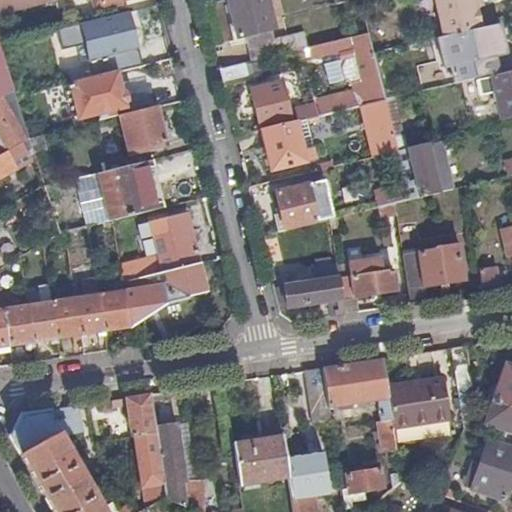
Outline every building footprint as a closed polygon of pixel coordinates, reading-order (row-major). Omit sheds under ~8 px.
[(87,0),(90,10),(131,0),(87,0)] [(274,32),(266,0),(239,0),(228,3),(238,41),(246,40),(251,64),(315,50),(312,40),(281,47),(280,41),(270,43),(268,34),(274,32)] [(433,0),(444,40),(469,34),(482,31),(477,10),(475,1),(479,0),(433,0)] [(132,16),(81,29),(94,81),(119,75),(145,68),(132,16)] [(475,58),(511,49),(511,23),(482,31),(469,34),(475,58)] [(360,110),(384,104),(373,56),(369,38),(315,50),(318,61),(353,53),(363,98),(359,99),(358,98),(343,102),(343,105),(329,108),(330,116),(360,110)] [(431,50),(396,58),(404,93),(440,86),(431,50)] [(395,101),(399,100),(388,53),(373,56),(384,104),(389,102),(395,101)] [(0,140),(7,154),(29,142),(17,107),(9,81),(0,55),(0,140)] [(244,66),(219,71),(223,84),(247,79),(244,66)] [(60,68),(9,81),(17,107),(56,97),(62,92),(61,88),(65,87),(60,68)] [(511,73),(477,82),(481,98),(491,96),(493,105),(495,105),(498,121),(511,118),(511,73)] [(120,119),(129,116),(127,106),(130,104),(128,95),(123,93),(119,75),(94,81),(70,87),(81,129),(120,119)] [(280,83),(281,85),(283,95),(288,94),(285,82),(280,83)] [(250,92),(260,133),(291,126),(285,100),(290,99),(288,94),(283,95),(281,85),(250,92)] [(403,138),(395,101),(389,102),(384,104),(396,154),(425,147),(422,134),(403,138)] [(396,154),(384,104),(360,110),(371,160),(396,154)] [(330,116),(329,108),(328,106),(314,109),(316,120),(330,116)] [(305,123),(313,121),(311,109),(302,111),(305,123)] [(162,125),(158,110),(129,116),(120,119),(129,154),(167,145),(163,130),(162,125)] [(295,125),(297,124),(305,123),(302,111),(293,114),(295,125)] [(291,126),(260,133),(270,174),(306,165),(297,124),(295,125),(291,126)] [(43,138),(29,142),(36,163),(44,190),(72,182),(62,148),(47,152),(43,138)] [(0,182),(36,163),(29,142),(7,154),(0,157),(0,182)] [(440,144),(425,147),(396,154),(404,186),(408,202),(451,192),(440,144)] [(161,188),(154,162),(147,163),(153,190),(161,188)] [(113,224),(166,210),(161,188),(153,190),(147,163),(99,176),(112,224),(113,224)] [(408,202),(404,186),(373,193),(378,209),(395,205),(408,202)] [(273,232),(278,234),(316,225),(307,187),(275,194),(280,217),(273,219),(271,221),(273,232)] [(395,205),(378,209),(380,221),(397,217),(395,205)] [(158,255),(119,266),(122,287),(143,281),(157,277),(196,268),(200,266),(187,216),(151,225),(158,255)] [(511,228),(501,231),(508,260),(511,258),(511,228)] [(436,250),(402,257),(411,307),(426,304),(424,290),(465,283),(461,261),(438,265),(436,250)] [(220,261),(200,266),(196,268),(199,282),(223,276),(220,261)] [(338,281),(342,301),(353,300),(354,300),(397,294),(394,272),(384,274),(382,261),(348,265),(351,279),(338,281)] [(338,279),(336,265),(309,270),(311,283),(338,279)] [(289,269),(291,287),(312,284),(311,283),(309,270),(309,266),(289,269)] [(496,270),(478,272),(482,296),(500,293),(496,270)] [(157,277),(143,281),(146,289),(131,293),(134,312),(196,296),(192,278),(178,281),(177,276),(166,279),(167,284),(159,285),(157,277)] [(85,301),(76,302),(81,337),(105,333),(100,299),(97,281),(83,284),(85,301)] [(284,290),(273,291),(277,310),(286,309),(287,311),(327,305),(330,319),(344,317),(342,301),(338,281),(312,284),(291,287),(284,288),(284,290)] [(4,313),(0,291),(0,349),(9,348),(4,313)] [(76,302),(74,292),(61,295),(62,305),(76,302)] [(131,293),(124,295),(127,313),(134,312),(131,293)] [(124,295),(100,299),(105,333),(129,330),(127,313),(124,295)] [(62,305),(53,306),(58,340),(81,337),(76,302),(62,305)] [(58,340),(53,306),(28,310),(33,344),(58,340)] [(33,344),(28,310),(4,313),(9,348),(33,344)] [(472,388),(466,348),(451,351),(457,393),(477,400),(479,390),(472,388)] [(382,362),(323,371),(329,411),(377,403),(381,424),(377,425),(382,456),(397,453),(393,431),(387,390),(382,362)] [(323,371),(305,373),(313,428),(331,426),(329,411),(323,371)] [(492,404),(511,410),(511,373),(503,371),(493,401),(492,404)] [(387,390),(393,431),(449,423),(443,381),(387,390)] [(125,401),(131,440),(134,440),(156,436),(155,431),(150,397),(125,401)] [(511,437),(511,410),(492,404),(483,427),(511,437)] [(82,434),(78,408),(22,417),(11,439),(52,511),(99,511),(86,489),(88,489),(81,475),(79,476),(58,439),(82,434)] [(164,485),(166,499),(192,511),(204,511),(203,482),(195,482),(186,426),(155,431),(156,436),(164,485)] [(156,436),(134,440),(142,490),(164,485),(156,436)] [(233,446),(240,488),(289,480),(285,460),(283,438),(233,446)] [(505,504),(511,483),(511,447),(489,440),(471,492),(505,504)] [(285,460),(289,480),(293,511),(317,511),(315,496),(330,494),(324,454),(285,460)] [(341,492),(345,511),(352,511),(352,505),(366,503),(365,496),(383,493),(380,472),(345,478),(347,491),(341,492)]
